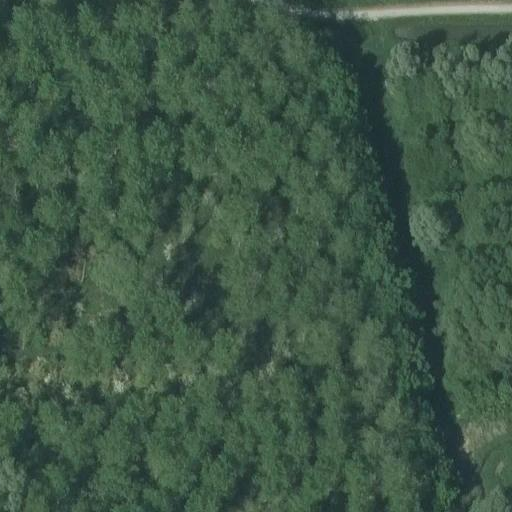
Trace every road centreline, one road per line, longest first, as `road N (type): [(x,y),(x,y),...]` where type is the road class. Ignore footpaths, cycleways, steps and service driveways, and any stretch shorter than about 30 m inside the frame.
road 1 (track): [(451,437),(323,19)]
road 2 (track): [(270,0),(323,19),(511,9)]
road 3 (track): [(495,436),(451,437),(470,511)]
